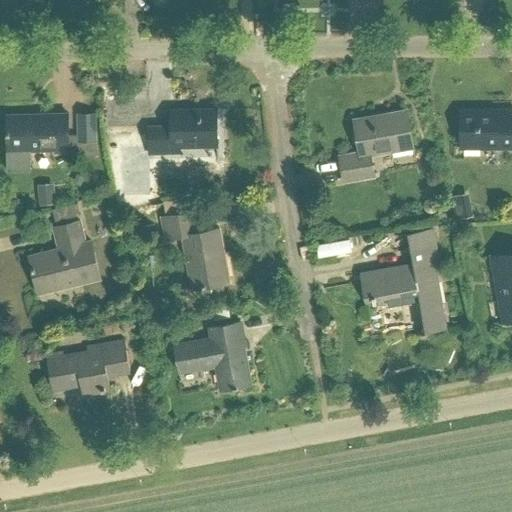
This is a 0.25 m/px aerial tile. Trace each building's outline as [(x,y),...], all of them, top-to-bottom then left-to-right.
[(216,109),(170,110),(170,125),(148,126),(149,154),(180,153),(180,146),(217,145),(216,109)] [(511,109),(460,109),(460,147),(511,147),(511,109)] [(76,110),(76,140),(94,140),(93,110),(76,110)] [(359,152),(339,156),(343,181),(374,176),(371,155),(413,147),(406,110),(354,119),(359,152)] [(6,115),(7,150),(7,170),(30,170),(29,150),(54,149),(54,152),(69,151),(68,113),(6,115)] [(139,168),(126,168),(126,178),(139,178),(139,168)] [(53,210),(56,222),(81,215),(78,204),(53,210)] [(229,281),(219,228),(197,232),(193,211),(161,217),(165,239),(183,235),(193,288),(229,281)] [(29,257),(38,293),(100,278),(91,241),(85,242),(80,221),(53,227),(59,249),(29,257)] [(412,264),(359,273),(364,300),(402,293),(403,302),(419,299),(425,333),(445,329),(434,269),(439,268),(435,243),(410,248),(412,264)] [(511,249),(492,253),(505,322),(511,321),(511,249)] [(245,347),(240,320),(210,325),(212,338),(173,345),(178,371),(217,364),(222,390),(250,385),(243,348),(245,347)] [(87,351),(48,358),(53,388),(81,383),(83,392),(110,387),(108,373),(130,369),(125,340),(86,347),(87,351)]
